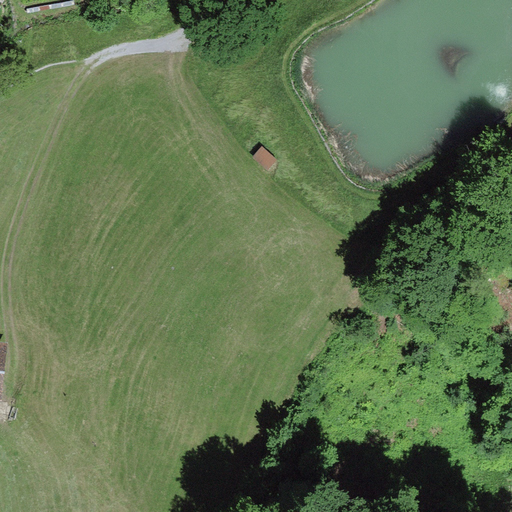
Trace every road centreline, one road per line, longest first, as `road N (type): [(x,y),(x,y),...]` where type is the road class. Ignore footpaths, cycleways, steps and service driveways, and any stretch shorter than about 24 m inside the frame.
road 1 (track): [(91,59),(64,103),(11,235),(4,293),(13,366),(0,415)]
road 2 (track): [(511,116),(355,255)]
road 3 (track): [(234,0),(190,33),(91,59)]
